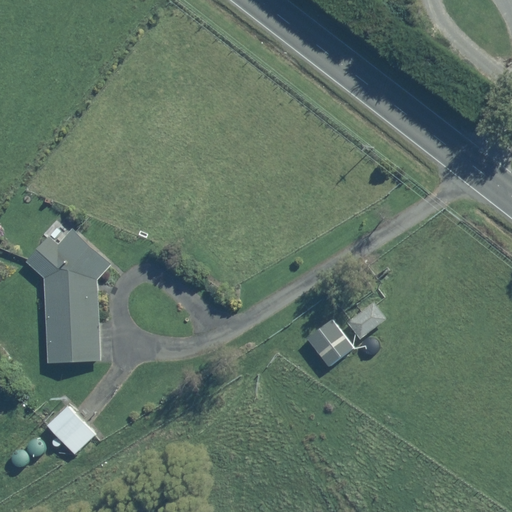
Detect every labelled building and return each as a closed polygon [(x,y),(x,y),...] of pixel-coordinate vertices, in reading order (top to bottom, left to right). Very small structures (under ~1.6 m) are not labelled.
[(40,248),(27,261),(45,278),(47,363),(101,362),(98,278),(112,264),(62,215),(35,243),(40,248)] [(374,301),(346,322),(359,340),(387,318),(374,301)] [(353,350),(330,316),(304,335),(327,368),(353,350)] [(99,435),(69,405),(49,425),(78,455),(99,435)] [(37,437),(0,463),(0,478),(3,483),(48,451),(37,437)]
